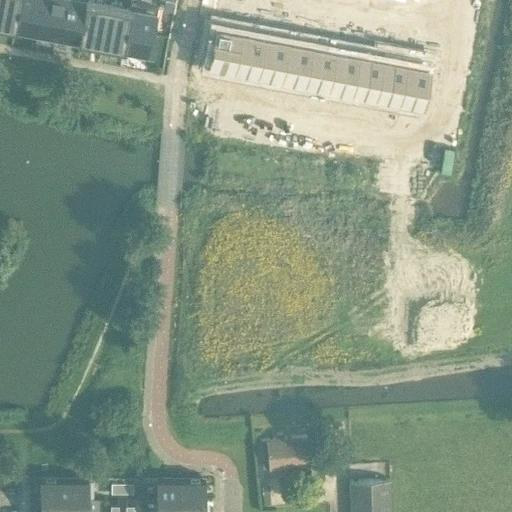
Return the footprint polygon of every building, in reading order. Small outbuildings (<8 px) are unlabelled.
[(0,0),(0,24),(15,27),(19,0),(0,0)] [(19,0),(15,27),(36,31),(42,0),(19,0)] [(42,0),(36,31),(57,35),(64,0),(42,0)] [(64,0),(57,35),(79,39),(86,0),(64,0)] [(90,0),(86,0),(79,39),(101,43),(108,3),(90,0)] [(242,0),(233,0),(233,6),(244,9),(246,1),(242,0)] [(246,1),(244,9),(257,11),(258,3),(246,1)] [(108,3),(101,43),(123,48),(131,8),(108,3)] [(131,8),(123,48),(151,53),(155,33),(151,32),(156,8),(131,3),(131,8)] [(281,7),(280,16),(292,18),(293,10),(281,7)] [(293,10),(292,18),(304,20),(305,12),(293,10)] [(328,16),(327,24),(339,27),(340,19),(328,16)] [(340,19),(339,27),(351,29),(352,21),(340,19)] [(210,26),(206,43),(212,44),(209,64),(233,69),(241,27),(217,22),(216,27),(210,26)] [(376,25),(374,34),(386,36),(387,28),(376,25)] [(241,27),(233,69),(257,73),(265,31),(241,27)] [(387,28),(386,36),(398,38),(399,30),(387,28)] [(265,31),(257,73),(280,78),(288,36),(265,31)] [(411,32),(409,40),(421,42),(423,34),(411,32)] [(288,36),(280,78),(304,82),(312,40),(288,36)] [(312,40),(304,82),(327,87),(335,45),(312,40)] [(335,45),(327,87),(351,91),(359,49),(335,45)] [(359,49),(351,91),(374,96),(383,49),(382,54),(359,49)] [(383,49),(374,96),(398,100),(407,54),(383,49)] [(407,54),(398,100),(422,105),(426,84),(429,84),(432,70),(429,69),(431,58),(407,54)] [(511,362),(486,365),(489,388),(511,385),(511,362)] [(290,474),(312,472),(308,435),(260,439),(263,467),(289,465),(290,474)] [(87,477),(75,477),(41,477),(40,490),(43,490),(43,497),(40,497),(40,499),(87,499),(87,477)] [(157,499),(203,499),(203,498),(201,498),(201,491),(203,490),(203,478),(157,478),(157,499)] [(389,511),(388,479),(351,481),(351,511),(389,511)] [(111,493),(122,493),(122,483),(111,483),(111,493)] [(122,483),(122,493),(133,493),(133,483),(122,483)] [(86,511),(87,499),(40,499),(40,500),(43,500),(43,507),(40,507),(40,511),(86,511)] [(203,511),(203,508),(201,508),(201,501),(203,501),(203,499),(157,499),(157,511),(203,511)]
